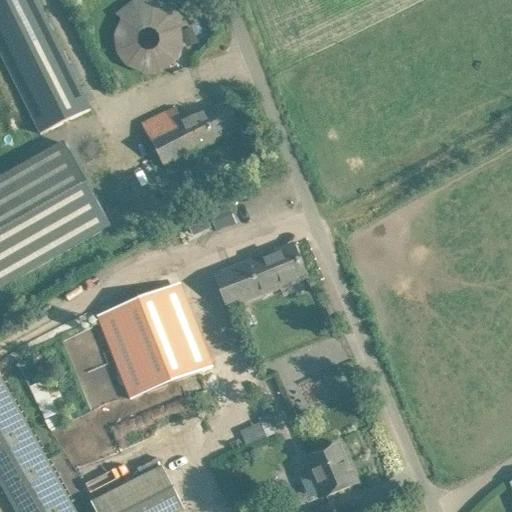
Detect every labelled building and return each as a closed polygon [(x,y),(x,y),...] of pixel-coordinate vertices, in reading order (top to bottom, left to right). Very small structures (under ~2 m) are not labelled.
[(38,0),(4,0),(0,2),(0,55),(39,135),(45,132),(91,107),(38,0)] [(191,28),(180,33),(186,48),(197,43),(191,28)] [(142,124),(161,166),(223,139),(241,131),(228,102),(183,124),(176,109),(158,117),(142,124)] [(0,179),(0,289),(110,227),(62,143),(0,179)] [(228,207),(209,214),(217,233),(235,226),(228,207)] [(293,245),(215,277),(228,310),(306,279),(293,245)] [(180,284),(97,317),(130,401),(214,368),(180,284)] [(32,353),(50,394),(63,389),(44,348),(32,353)] [(0,376),(0,485),(15,511),(75,511),(0,377),(0,376)] [(307,459),(324,499),(340,492),(358,484),(353,471),(350,473),(339,445),(320,453),(307,459)] [(91,503),(95,511),(184,511),(164,467),(91,503)] [(242,479),(243,468),(234,467),(232,477),(242,479)]
